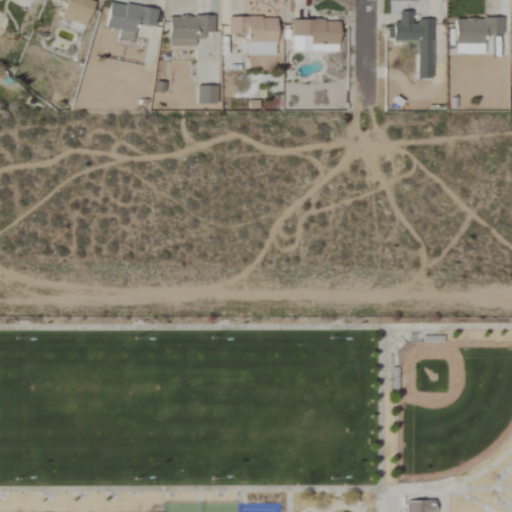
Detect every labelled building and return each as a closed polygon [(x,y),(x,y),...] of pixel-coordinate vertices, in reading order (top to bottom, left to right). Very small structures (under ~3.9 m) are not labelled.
[(54,0),(54,1),(66,5),(61,19),(86,27),(95,1),(93,0),(54,0)] [(133,40),(136,25),(155,28),(158,10),(110,2),(106,28),(120,30),(119,37),(133,40)] [(433,79),(432,21),(412,21),(412,12),(399,12),(399,23),(394,23),(394,42),(407,42),(408,48),(417,48),(418,79),(433,79)] [(214,32),(213,16),(169,17),(170,47),(195,46),(195,39),(205,39),(204,32),(214,32)] [(247,56),(276,55),(276,17),(228,18),(228,34),(247,34),(247,56)] [(455,54),(484,54),(484,35),(503,35),(503,18),(455,18),(455,54)] [(340,51),(339,20),(292,21),(292,52),(340,51)] [(197,105),(216,105),(217,86),(197,86),(197,105)] [(433,511),(434,502),(406,502),(406,511),(433,511)]
